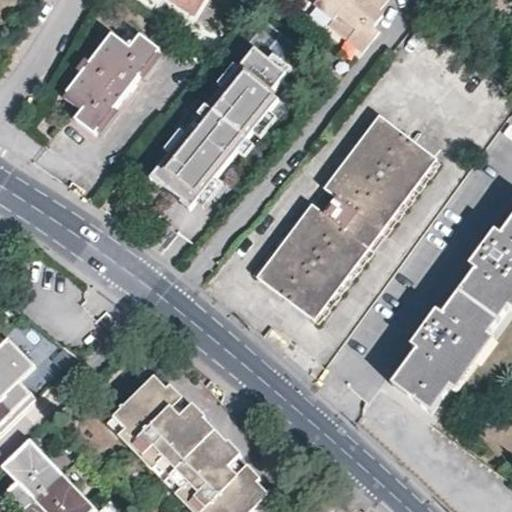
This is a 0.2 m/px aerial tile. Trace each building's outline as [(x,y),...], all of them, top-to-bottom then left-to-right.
[(169,0),(193,15),(202,0),(169,0)] [(320,0),(316,5),(335,20),(353,35),(349,40),(364,53),(381,33),(376,28),(384,17),(379,14),(389,0),(320,0)] [(353,35),(335,20),(330,25),(349,40),(353,35)] [(121,42),(113,37),(68,96),(86,110),(77,122),(96,136),(160,51),(141,36),(140,38),(129,30),(121,42)] [(306,54),(282,34),(262,58),(287,78),(306,54)] [(176,149),(152,178),(191,210),(279,103),(272,96),(287,78),(262,58),(256,52),(208,110),(197,101),(165,140),(176,149)] [(433,159),(411,141),(380,118),(325,192),(336,201),(324,216),(313,208),(258,280),(315,323),(437,161),(433,159)] [(417,132),(411,141),(433,159),(440,149),(417,132)] [(511,221),(493,247),(486,243),(477,254),(484,260),(435,328),(428,323),(419,336),(426,341),(393,386),(433,415),(511,305),(511,221)] [(25,317),(0,297),(0,426),(33,395),(38,400),(53,386),(56,388),(82,361),(25,317)] [(160,425),(179,406),(156,382),(115,422),(126,433),(119,440),(132,453),(134,451),(142,461),(141,463),(153,475),(160,469),(171,480),(182,492),(175,499),(188,511),(190,509),(192,511),(255,511),(269,499),(245,474),(226,492),(217,483),(236,465),(189,416),(169,434),(160,425)] [(26,430),(43,409),(32,400),(15,421),(26,430)] [(189,416),(179,406),(160,425),(169,434),(189,416)] [(126,433),(115,422),(108,429),(119,440),(126,433)] [(98,511),(33,443),(5,469),(20,485),(8,497),(22,511),(98,511)] [(245,474),(236,465),(217,483),(226,492),(245,474)] [(160,469),(153,475),(164,487),(171,480),(160,469)] [(171,480),(164,487),(175,499),(182,492),(171,480)] [(125,511),(113,500),(101,511),(125,511)]
